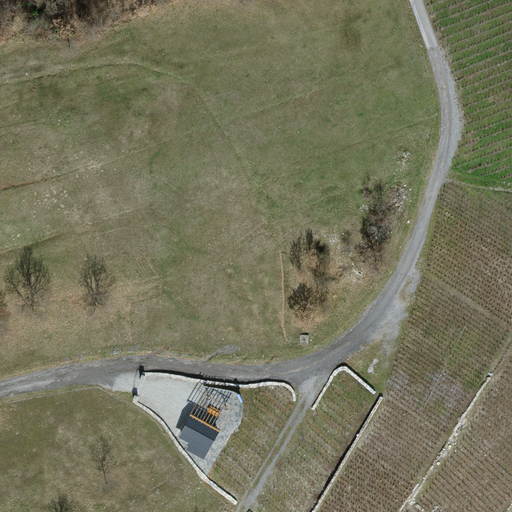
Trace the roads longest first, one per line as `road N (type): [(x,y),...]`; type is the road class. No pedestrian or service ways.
road 1 (track): [(0,387),(170,368),(283,373),(330,359),(375,310),(438,172),(452,115),(413,0)]
road 2 (track): [(316,363),(247,511)]
